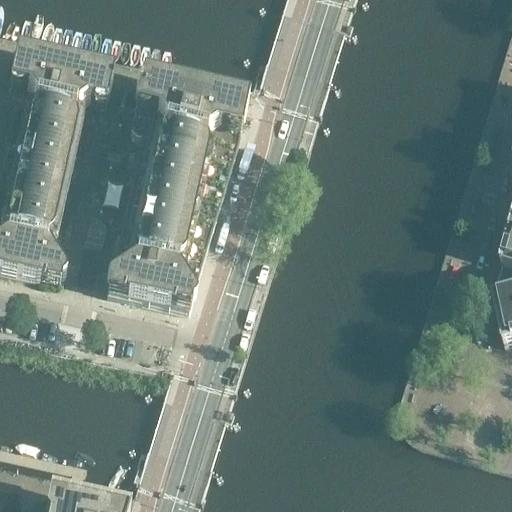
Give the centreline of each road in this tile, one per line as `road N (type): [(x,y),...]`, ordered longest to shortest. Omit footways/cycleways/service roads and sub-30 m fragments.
road 1 (primary): [(217,351),(327,0)]
road 2 (unclassified): [(511,117),(458,310),(467,352),(511,380)]
road 3 (unknown): [(0,47),(281,106)]
road 4 (residential): [(217,351),(0,300)]
road 5 (primary): [(171,511),(217,351)]
